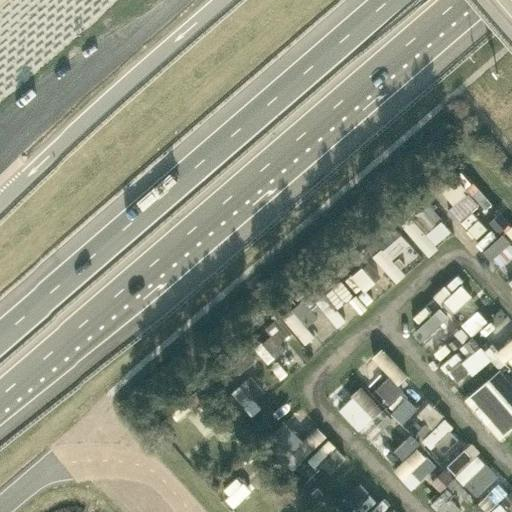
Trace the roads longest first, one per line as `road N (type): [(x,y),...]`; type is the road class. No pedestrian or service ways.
road 1 (motorway): [(0,397),(462,0)]
road 2 (motorway): [(391,0),(0,338)]
road 3 (motorway): [(225,0),(0,204)]
road 4 (unclassified): [(179,0),(8,152)]
road 5 (unclassified): [(66,462),(145,464),(194,511)]
